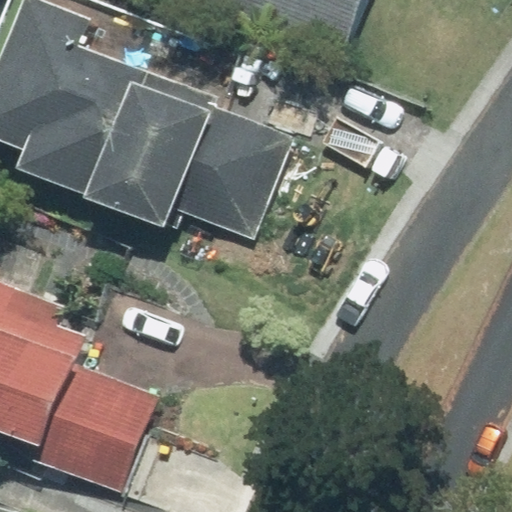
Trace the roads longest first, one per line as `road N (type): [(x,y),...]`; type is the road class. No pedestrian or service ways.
road 1 (residential): [(277,511),(420,253),(511,127)]
road 2 (residential): [(511,371),(450,511)]
